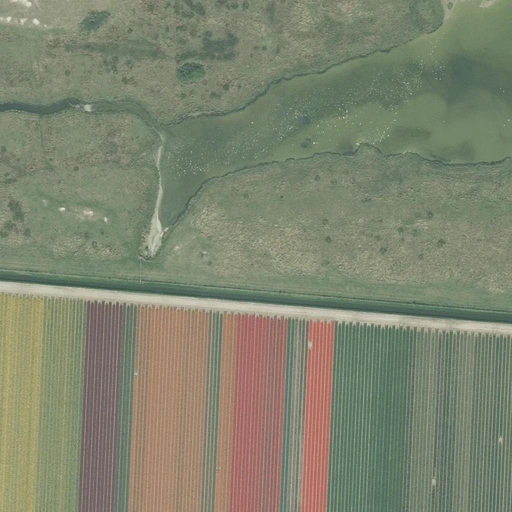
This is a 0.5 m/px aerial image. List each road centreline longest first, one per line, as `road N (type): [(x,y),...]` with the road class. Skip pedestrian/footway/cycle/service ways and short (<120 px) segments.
road 1 (track): [(511,330),(0,287)]
road 2 (track): [(511,304),(0,262)]
